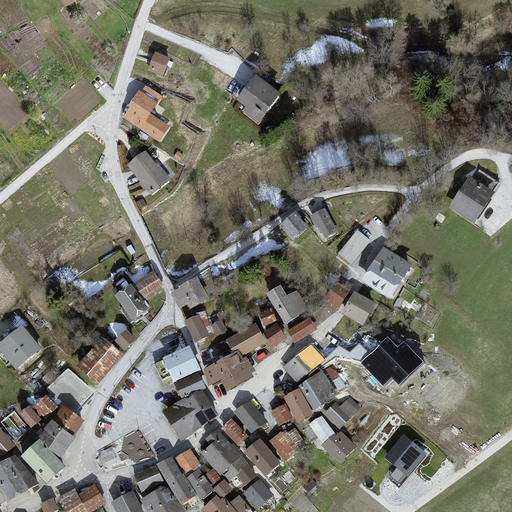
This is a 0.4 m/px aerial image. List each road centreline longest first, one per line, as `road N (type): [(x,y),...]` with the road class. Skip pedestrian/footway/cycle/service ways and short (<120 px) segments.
road 1 (residential): [(414,195),(334,318),(221,415)]
road 2 (residential): [(167,289),(306,203),(375,189),(414,195)]
road 3 (residential): [(174,304),(98,404),(75,481)]
road 4 (residential): [(103,114),(112,167),(167,289)]
road 5 (unknown): [(135,216),(0,319)]
road 6 (residential): [(103,114),(0,204)]
road 7 (residential): [(221,415),(174,453),(106,478)]
road 8 (residential): [(408,511),(511,437)]
road 9 (residential): [(150,0),(117,98),(103,114)]
road 10 (residential): [(221,415),(174,304)]
